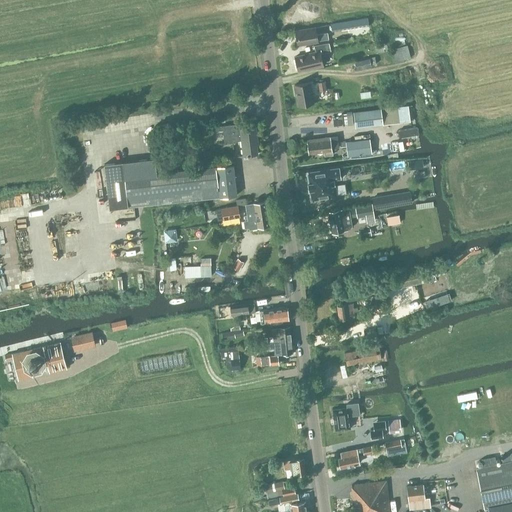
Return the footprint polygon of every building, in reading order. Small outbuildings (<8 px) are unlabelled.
[(330,24),(332,31),(369,25),(367,18),(330,24)] [(316,34),(315,28),(295,31),(297,45),(318,41),(317,41),(328,39),(327,32),(316,34)] [(295,57),(298,71),(323,65),(320,53),(330,51),(329,42),(314,45),(315,52),(295,57)] [(385,50),(383,43),(375,45),(377,52),(385,50)] [(408,45),(400,47),(392,49),(395,62),(404,60),(411,58),(408,45)] [(355,61),(356,69),(371,66),(371,65),(376,64),(375,57),(355,61)] [(294,85),(298,105),(313,102),(309,82),(294,85)] [(408,105),(390,107),(353,111),(355,127),(410,120),(408,105)] [(241,140),(243,156),(258,154),(256,141),(257,141),(256,126),(240,128),(240,123),(231,125),(231,124),(223,125),(225,143),(241,140)] [(307,139),(309,153),(324,151),(325,155),(333,154),(332,148),(339,147),(337,135),(307,139)] [(346,141),(348,156),(371,153),(370,138),(346,141)] [(128,207),(237,195),(233,165),(156,173),(155,158),(105,164),(110,208),(128,206),(128,207)] [(306,171),(306,172),(307,172),(308,183),(307,183),(309,190),(311,200),(310,200),(310,201),(312,201),(311,200),(336,196),(334,179),(341,178),(339,167),(307,172),(307,171),(306,171)] [(382,198),(373,200),(374,209),(411,203),(409,191),(381,195),(382,198)] [(222,209),(216,210),(217,218),(223,217),(224,219),(240,216),(239,207),(246,206),(248,214),(245,215),(246,220),(244,220),(245,227),(249,226),(250,228),(270,225),(266,201),(246,204),(245,198),(237,199),(238,205),(222,208),(222,209)] [(352,217),(357,216),(357,217),(374,215),(372,204),(350,207),(352,217)] [(329,211),(330,222),(351,219),(349,208),(329,211)] [(386,214),(387,224),(401,222),(400,213),(386,214)] [(351,219),(330,222),(332,233),(348,230),(347,225),(352,225),(351,219)] [(371,232),(379,231),(378,223),(370,224),(371,232)] [(166,246),(178,246),(177,228),(165,228),(166,246)] [(239,257),(233,266),(239,270),(245,261),(239,257)] [(185,267),(185,277),(211,275),(210,265),(185,267)] [(444,268),(423,273),(422,271),(381,280),(383,291),(425,281),(424,278),(445,274),(444,268)] [(346,284),(347,297),(375,294),(375,292),(381,291),(380,285),(374,286),(374,281),(346,284)] [(254,303),(248,304),(230,306),(231,315),(255,312),(254,303)] [(357,309),(354,309),(353,303),(338,305),(339,319),(355,317),(355,315),(357,315),(357,309)] [(287,307),(266,310),(260,310),(261,323),(289,320),(287,307)] [(273,341),(291,339),(289,326),(272,328),(273,337),(270,337),(270,341),(273,341)] [(363,331),(365,337),(377,335),(376,328),(363,331)] [(243,329),(237,330),(222,333),(223,340),(244,336),(243,329)] [(70,336),(74,351),(96,346),(92,331),(70,336)] [(291,339),(273,341),(273,342),(271,342),(271,345),(274,345),(275,355),(292,353),(291,339)] [(60,342),(4,355),(5,360),(13,358),(18,380),(33,376),(32,373),(30,367),(45,364),(47,363),(49,372),(67,368),(60,342)] [(344,352),(347,365),(381,358),(379,345),(344,352)] [(227,347),(220,348),(221,355),(222,358),(225,358),(226,363),(231,370),(239,369),(237,354),(232,354),(231,347),(227,347)] [(256,357),(257,365),(269,364),(269,358),(268,355),(256,357)] [(276,355),(268,356),(269,358),(269,364),(269,365),(277,364),(276,355)] [(457,405),(469,402),(466,390),(453,393),(457,405)] [(333,409),(336,430),(351,428),(349,415),(361,414),(359,402),(347,403),(348,407),(333,409)] [(367,415),(384,414),(384,404),(367,404),(367,415)] [(375,429),(371,429),(372,437),(384,436),(383,428),(387,427),(386,419),(378,420),(379,428),(375,429)] [(385,442),(386,449),(402,446),(400,439),(385,442)] [(373,452),(371,445),(340,452),(341,457),(338,457),(340,467),(359,463),(358,455),(373,452)] [(305,472),(303,458),(289,460),(283,461),(284,469),(290,468),(291,474),(305,472)] [(511,511),(511,461),(476,468),(484,510),(488,509),(488,511),(511,511)] [(351,484),(354,511),(389,511),(386,480),(351,484)] [(285,488),(283,481),(265,485),(267,498),(283,495),(295,493),(294,486),(285,488)] [(424,484),(407,485),(409,511),(420,511),(431,511),(429,497),(425,498),(424,484)] [(297,494),(279,497),(281,503),(298,500),(297,494)] [(306,511),(305,501),(290,503),(291,509),(282,510),(282,511),(306,511)]
